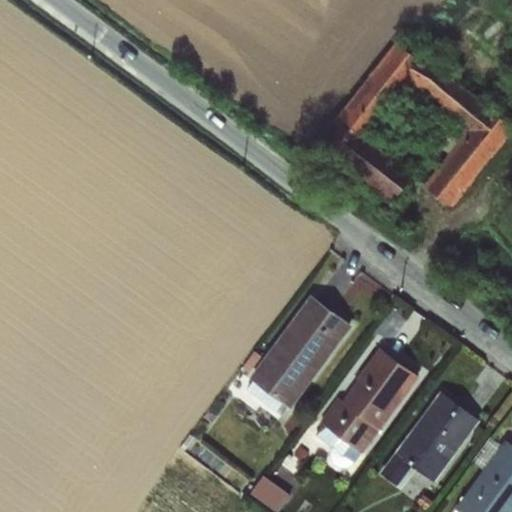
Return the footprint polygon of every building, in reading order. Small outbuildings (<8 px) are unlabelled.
[(511,110),(395,37),(337,129),(399,167),(388,186),(409,199),(429,167),(379,137),(412,84),(469,120),(427,187),(462,209),(487,169),(487,168),(511,128),(511,110)] [(317,289),(251,381),(294,412),(360,320),(317,289)] [(325,430),(364,457),(425,369),(384,341),(329,421),(331,422),(325,430)] [(419,466),(441,480),(485,413),(443,385),(386,471),(406,485),(419,466)] [(511,511),(511,435),(453,511),(511,511)] [(266,472),(255,492),(284,509),(295,489),(266,472)]
